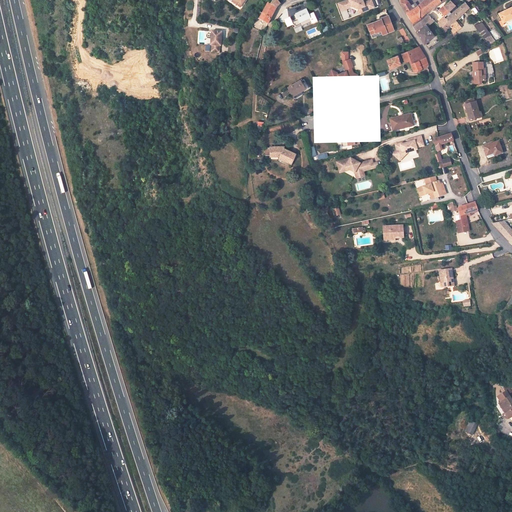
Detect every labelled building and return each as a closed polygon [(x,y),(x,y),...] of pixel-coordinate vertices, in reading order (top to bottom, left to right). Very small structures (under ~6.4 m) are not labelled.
[(271,0),(262,20),(269,23),(270,21),(273,15),(277,9),(282,3),(279,0),(275,0),(274,1),(271,0)] [(350,6),(357,10),(358,9),(359,13),(373,8),(370,1),(362,4),(362,1),(358,0),(354,0),(353,0),(347,0),(346,1),(345,2),(343,2),(338,4),(340,11),(346,9),(347,6),(350,5),(350,6)] [(428,0),(412,11),(407,14),(413,24),(442,3),(439,0),(428,0)] [(441,16),(444,14),(447,11),(453,6),(450,1),(437,11),(441,16)] [(408,4),(402,7),(407,14),(412,11),(408,4)] [(445,21),(447,25),(453,35),(458,31),(455,23),(469,9),(465,4),(460,8),(445,21)] [(347,8),(358,13),(359,13),(358,9),(357,10),(350,6),(350,5),(347,6),(346,9),(347,8)] [(511,7),(499,14),(504,23),(511,18),(511,7)] [(301,26),(317,20),(313,12),(309,14),(306,8),(295,13),(298,20),(292,22),(290,16),(283,19),(287,27),(295,24),(296,26),(293,27),(296,33),(303,30),(301,26)] [(381,35),(393,31),(387,15),(379,18),(380,20),(380,21),(377,22),(376,21),(367,25),(369,30),(373,29),(375,33),(380,31),(381,35)] [(432,22),(428,16),(413,28),(417,36),(423,45),(425,44),(435,38),(428,26),(432,22)] [(480,34),(487,29),(481,22),(474,27),(480,34)] [(446,39),(453,35),(447,25),(440,32),(446,39)] [(497,40),(501,37),(494,27),(490,31),(497,40)] [(403,28),(400,30),(405,41),(409,39),(403,28)] [(480,34),(488,46),(496,42),(487,29),(480,34)] [(221,46),(222,32),(212,31),(211,46),(212,46),(212,52),(220,53),(220,46),(221,46)] [(413,71),(427,67),(424,58),(417,48),(400,54),(404,62),(409,60),(413,71)] [(398,64),(396,56),(385,60),(388,68),(398,64)] [(350,68),(352,67),(349,59),(341,62),(344,70),(350,68)] [(487,79),(486,67),(484,67),(484,61),(474,61),(475,70),(478,70),(478,74),(476,74),(476,82),(483,82),(483,79),(487,79)] [(344,82),(348,80),(353,83),(357,75),(352,73),(349,72),(345,73),(345,72),(337,75),(336,73),(331,70),(326,80),(330,82),(331,82),(334,83),(334,84),(338,86),(340,83),(344,82)] [(291,95),(302,88),(303,90),(308,87),(302,78),(300,80),(299,78),(286,86),(291,95)] [(482,119),(477,100),(466,103),(472,122),(482,119)] [(391,130),(411,125),(408,113),(388,118),(391,130)] [(341,146),(358,143),(356,132),(351,133),(352,135),(345,136),(344,132),(338,133),(341,146)] [(448,133),(433,137),(436,149),(443,147),(442,144),(441,142),(446,141),(453,139),(450,132),(448,133)] [(396,149),(392,153),(397,158),(402,153),(406,151),(416,148),(415,147),(423,144),(420,136),(406,140),(406,141),(399,143),(399,142),(394,144),(396,149)] [(499,141),(484,145),(486,154),(494,152),(494,155),(503,153),(499,141)] [(280,156),(280,158),(292,162),(296,153),(285,148),(280,148),(279,146),(270,146),(270,147),(271,154),(271,156),(279,155),(280,156)] [(402,153),(397,158),(398,160),(406,151),(402,153)] [(349,157),(336,160),(338,168),(345,166),(349,168),(354,171),(355,172),(373,167),(372,162),(371,158),(359,161),(350,156),(349,157)] [(439,161),(441,166),(449,165),(447,158),(439,161)] [(435,182),(432,177),(425,179),(427,185),(418,189),(422,197),(431,193),(430,190),(434,189),(435,191),(438,196),(445,193),(439,180),(435,182)] [(458,214),(460,223),(460,227),(466,226),(463,212),(477,209),(473,201),(456,205),(458,213),(458,214)] [(494,215),(511,211),(511,201),(507,203),(508,206),(492,210),(494,215)] [(511,230),(511,229),(511,228),(511,221),(494,224),(511,243),(511,230)] [(467,232),(466,226),(460,227),(460,223),(455,224),(457,233),(467,232)] [(404,236),(403,224),(384,225),(385,235),(394,234),(395,236),(404,236)] [(437,270),(439,286),(452,285),(449,269),(437,270)] [(499,392),(502,398),(500,399),(507,413),(511,410),(511,395),(507,388),(499,392)] [(472,435),(478,424),(471,420),(465,431),(472,435)]
